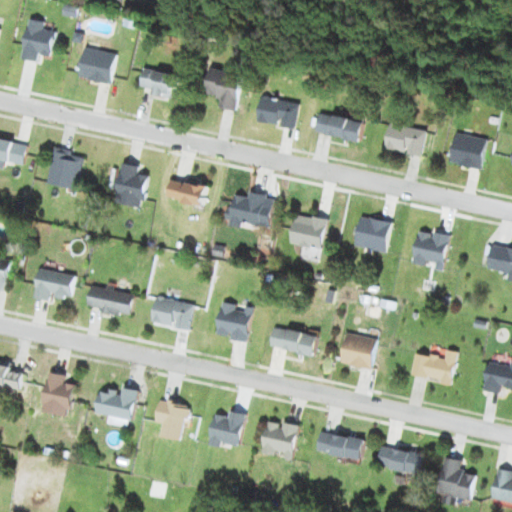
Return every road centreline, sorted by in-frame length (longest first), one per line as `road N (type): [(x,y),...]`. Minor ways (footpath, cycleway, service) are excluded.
road 1 (residential): [(0,99),(511,211)]
road 2 (residential): [(0,324),(511,434)]
